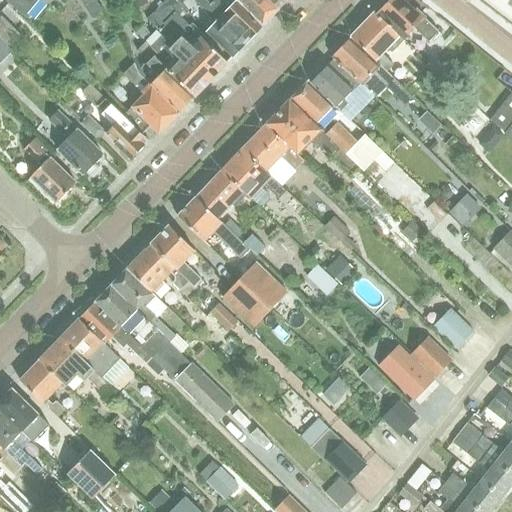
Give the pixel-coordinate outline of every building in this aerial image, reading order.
[(7,0),(6,1),(5,2),(24,17),(38,0),(7,0)] [(94,0),(90,0),(82,5),(89,16),(100,9),(94,0)] [(144,42),(145,42),(157,54),(154,58),(168,72),(167,73),(193,98),(227,63),(179,16),(185,9),(178,0),(165,0),(146,20),(152,26),(150,27),(155,32),(150,36),(144,42)] [(221,17),(207,0),(193,0),(213,26),(206,33),(232,58),(247,43),(221,17)] [(207,0),(221,17),(247,43),(262,27),(256,22),(248,13),(237,1),(229,10),(222,0),(207,0)] [(235,0),(237,1),(248,13),(256,22),(262,27),(279,11),(289,1),(289,0),(235,0)] [(383,2),(374,12),(403,39),(416,26),(429,39),(438,30),(416,9),(414,11),(402,0),(389,0),(388,1),(383,2)] [(511,0),(477,0),(511,27),(511,0)] [(374,12),(351,37),(375,61),(386,71),(392,64),(381,54),(387,48),(391,51),(403,39),(374,12)] [(0,17),(0,41),(7,48),(19,36),(1,17),(0,17)] [(150,36),(143,25),(135,33),(144,42),(150,36)] [(409,93),(386,71),(375,61),(351,37),(331,57),(338,65),(374,98),(375,99),(386,88),(404,105),(412,97),(409,93)] [(0,64),(11,53),(7,48),(0,41),(0,64)] [(157,54),(145,42),(136,52),(147,62),(137,72),(138,74),(178,113),(193,98),(167,73),(168,72),(154,58),(157,54)] [(138,74),(137,72),(133,64),(122,76),(134,88),(138,84),(144,90),(140,93),(142,96),(122,117),(141,135),(149,126),(158,134),(178,113),(138,74)] [(321,67),(316,72),(322,81),(316,88),(334,105),(340,111),(350,120),(372,97),(338,65),(330,73),(321,67)] [(308,80),(289,101),(362,171),(381,151),(364,134),(357,141),(337,122),(334,126),(331,124),(328,124),(322,118),(334,105),(316,88),(308,80)] [(148,142),(141,135),(122,117),(89,85),(81,93),(102,113),(101,115),(113,126),(104,135),(115,145),(114,145),(119,150),(120,150),(126,155),(127,158),(128,160),(133,160),(135,158),(134,156),(148,142)] [(503,131),(511,119),(511,94),(490,121),(503,131)] [(289,101),(266,124),(296,155),(303,161),(296,155),(311,140),(330,158),(331,157),(350,176),(358,167),(289,101)] [(94,165),(103,156),(69,124),(69,125),(56,113),(48,121),(61,133),(58,136),(64,141),(56,150),(83,176),(86,174),(88,176),(96,168),(94,165)] [(95,139),(102,131),(87,116),(82,121),(82,122),(80,125),(95,139)] [(296,155),(266,124),(242,149),(265,171),(280,156),(294,170),(303,161),(296,155)] [(55,204),(75,184),(32,141),(23,150),(40,167),(29,178),(55,204)] [(285,191),(265,171),(242,149),(221,171),(246,196),(249,199),(257,206),(262,206),(268,200),(268,195),(260,188),(266,182),(271,186),(268,189),(278,198),(285,191)] [(246,196),(221,171),(196,197),(218,218),(231,205),(234,208),(246,196)] [(196,197),(177,216),(203,242),(213,232),(240,258),(250,248),(243,242),(218,218),(196,197)] [(465,198),(448,215),(462,229),(479,212),(465,198)] [(433,201),(426,207),(440,221),(446,214),(433,201)] [(345,236),(349,231),(333,216),(324,227),(350,251),(355,246),(345,236)] [(413,222),(402,233),(411,242),(422,231),(413,222)] [(169,227),(151,245),(174,268),(193,287),(200,280),(183,263),(194,251),(169,227)] [(511,267),(511,233),(510,231),(493,249),(511,267)] [(251,233),(243,242),(250,248),(256,255),(265,246),(251,233)] [(127,269),(151,293),(170,273),(174,277),(174,281),(172,283),(180,291),(188,282),(151,245),(127,269)] [(358,273),(339,255),(326,270),(344,287),(358,273)] [(255,262),(238,280),(270,310),(286,293),(255,262)] [(337,285),(317,265),(306,276),(326,296),(337,285)] [(127,269),(112,286),(168,341),(173,336),(156,318),(166,307),(151,293),(127,269)] [(238,280),(222,297),(253,327),(270,310),(238,280)] [(112,286),(95,302),(120,327),(125,322),(142,339),(137,344),(163,370),(174,381),(192,398),(217,422),(235,404),(192,363),(190,365),(167,342),(168,341),(112,286)] [(79,319),(103,343),(103,344),(110,336),(123,348),(125,346),(156,377),(163,370),(137,344),(120,327),(95,302),(79,319)] [(227,330),(236,322),(219,305),(211,314),(227,330)] [(433,328),(455,350),(473,332),(451,310),(433,328)] [(96,374),(115,355),(103,344),(103,343),(79,319),(61,338),(84,362),(96,374)] [(84,362),(61,338),(39,360),(65,385),(77,373),(84,380),(86,378),(100,391),(107,384),(96,374),(84,362)] [(436,378),(451,363),(427,339),(411,355),(436,378)] [(398,346),(378,366),(413,401),(433,380),(398,346)] [(511,352),(509,350),(500,361),(510,369),(511,366),(511,352)] [(65,385),(39,360),(19,381),(57,417),(64,410),(55,402),(52,405),(47,399),(62,383),(65,386),(65,385)] [(494,369),(488,376),(502,387),(508,379),(494,369)] [(11,390),(0,400),(0,411),(21,433),(32,443),(48,426),(11,390)] [(511,398),(501,390),(493,399),(511,413),(511,398)] [(511,413),(493,399),(486,408),(511,429),(511,440),(510,443),(511,444),(511,413)] [(400,436),(416,419),(399,402),(382,420),(400,436)] [(0,411),(0,447),(4,451),(21,468),(26,463),(36,473),(41,467),(13,441),(21,433),(0,411)] [(349,484),(366,466),(318,419),(299,438),(324,462),(325,461),(349,484)] [(511,444),(510,443),(503,452),(466,423),(459,433),(511,475),(511,444)] [(511,483),(511,475),(459,433),(452,442),(488,471),(480,481),(501,497),(511,483)] [(0,447),(0,455),(2,458),(0,460),(0,463),(13,476),(21,468),(4,451),(0,447)] [(90,450),(66,474),(92,500),(116,476),(90,450)] [(219,467),(206,481),(224,499),(237,485),(219,467)] [(452,474),(445,483),(465,499),(481,511),(489,511),(501,497),(480,481),(473,490),(452,474)] [(339,509),(355,494),(340,478),(324,494),(339,509)] [(0,482),(0,496),(15,511),(27,511),(33,507),(8,483),(4,487),(0,482)] [(55,482),(50,487),(60,497),(65,491),(55,482)] [(481,511),(465,499),(445,483),(441,487),(437,492),(458,508),(454,511),(481,511)] [(405,484),(398,494),(414,507),(422,496),(405,484)] [(161,490),(150,502),(159,511),(161,511),(172,501),(161,490)] [(304,511),(288,495),(274,509),(277,511),(304,511)] [(185,496),(168,511),(195,511),(198,509),(185,496)] [(441,511),(429,502),(423,510),(425,511),(441,511)]
